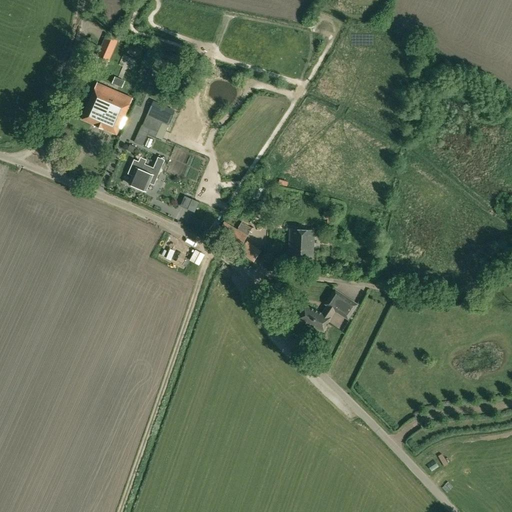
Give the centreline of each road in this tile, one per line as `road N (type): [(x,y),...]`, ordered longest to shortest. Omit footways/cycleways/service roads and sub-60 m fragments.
road 1 (unclassified): [(453,511),(279,331),(243,273)]
road 2 (track): [(211,249),(118,511)]
road 3 (unclassified): [(243,273),(171,227),(55,176)]
road 4 (unclassified): [(243,273),(441,297)]
road 5 (unclassified): [(40,141),(87,0)]
